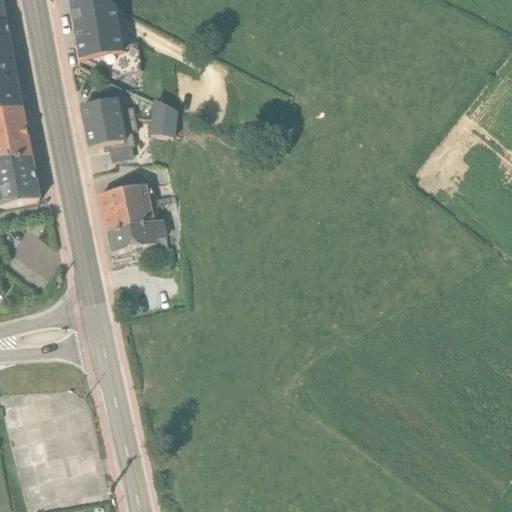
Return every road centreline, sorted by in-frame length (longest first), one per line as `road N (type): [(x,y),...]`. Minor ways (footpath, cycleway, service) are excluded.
road 1 (secondary): [(32,0),(95,310)]
road 2 (secondary): [(103,345),(139,511)]
